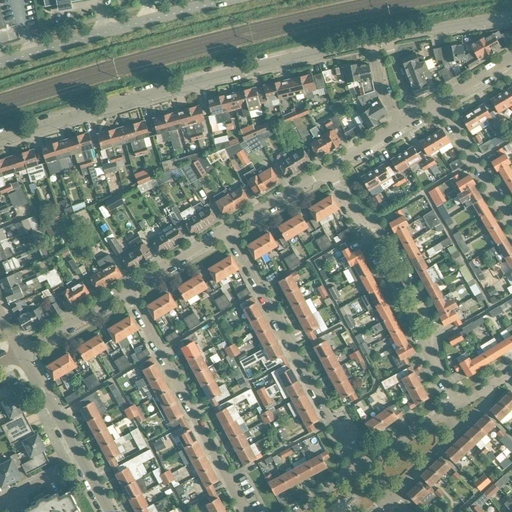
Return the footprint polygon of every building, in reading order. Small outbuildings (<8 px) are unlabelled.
[(43,0),(45,7),(57,5),(58,12),(73,9),(72,2),(83,0),(43,0)] [(499,31),(485,39),(484,39),(491,52),(492,52),(500,47),(496,39),(501,36),(507,46),(511,42),(506,32),(501,35),(499,31)] [(476,55),(466,61),(466,63),(471,60),(474,65),(480,62),(479,60),(493,52),(492,52),(491,52),(484,39),(485,39),(484,37),(470,45),(476,55)] [(466,63),(466,61),(463,44),(457,45),(456,45),(446,47),(449,62),(458,61),(459,64),(466,63)] [(445,47),(439,48),(441,60),(443,64),(448,62),(447,61),(445,47)] [(433,49),(435,61),(441,60),(439,48),(433,49)] [(415,53),(401,59),(405,68),(425,61),(423,56),(417,58),(415,53)] [(425,61),(405,68),(408,77),(423,72),(429,69),(425,61)] [(445,68),(439,71),(441,75),(444,74),(445,75),(451,72),(454,78),(456,76),(448,62),(443,64),(445,68)] [(344,67),(348,83),(351,82),(352,84),(348,86),(349,89),(351,88),(358,85),(358,83),(360,82),(356,64),(344,67)] [(357,64),(356,64),(360,82),(358,83),(358,85),(359,88),(363,87),(364,94),(357,97),(376,91),(372,80),(369,64),(357,67),(357,64)] [(338,68),(329,70),(322,72),(325,83),(332,81),(330,75),(333,74),(333,76),(339,74),(338,68)] [(423,72),(408,77),(412,87),(411,87),(412,87),(431,80),(431,78),(432,78),(429,69),(423,72)] [(444,74),(441,75),(446,82),(454,78),(451,72),(445,75),(444,74)] [(312,74),(300,77),(304,93),(303,93),(303,96),(306,95),(306,98),(307,100),(314,98),(312,91),(316,90),(312,74)] [(326,88),(322,74),(314,76),(318,90),(326,88)] [(304,93),(300,77),(288,80),(292,96),(296,95),(297,100),(306,98),(306,95),(303,96),(303,93),(304,93)] [(280,99),(290,96),(287,80),(275,83),(279,99),(280,99)] [(431,80),(412,87),(415,97),(430,91),(435,88),(431,80)] [(264,87),(260,88),(263,103),(264,108),(272,106),(280,104),(279,99),(275,83),(263,86),(264,87)] [(511,86),(502,93),(509,106),(511,104),(511,86)] [(256,87),(244,90),(248,107),(247,107),(247,109),(250,109),(250,110),(249,111),(250,116),(251,118),(262,115),(260,108),(259,104),(263,103),(260,88),(256,89),(256,87)] [(248,107),(244,90),(232,93),(237,110),(241,109),(243,117),(250,116),(249,111),(250,110),(250,109),(247,109),(247,107),(248,107)] [(376,91),(357,97),(362,107),(366,106),(367,108),(369,107),(378,120),(388,114),(379,100),(374,103),(372,98),(378,96),(376,91)] [(490,100),(496,109),(498,113),(509,106),(502,93),(490,100)] [(229,112),(235,110),(230,94),(219,97),(223,113),(222,114),(222,115),(225,115),(225,117),(224,117),(227,127),(232,126),(229,112)] [(223,113),(219,97),(207,99),(211,116),(215,115),(218,124),(225,122),(226,128),(227,127),(224,117),(225,117),(225,115),(222,115),(222,114),(223,113)] [(483,104),(472,111),(480,124),(491,117),(483,104)] [(203,134),(204,133),(201,123),(205,122),(200,105),(189,108),(193,125),(192,125),(193,127),(195,127),(195,129),(194,129),(198,140),(198,139),(200,147),(206,145),(203,134)] [(357,110),(359,115),(364,122),(368,129),(379,123),(378,120),(369,107),(367,108),(366,106),(362,107),(357,110)] [(307,107),(295,112),(297,118),(300,117),(308,113),(307,107)] [(193,125),(189,108),(178,112),(182,128),(186,127),(188,136),(190,135),(191,141),(198,140),(194,129),(195,129),(195,127),(193,127),(192,125),(193,125)] [(292,120),(297,118),(295,112),(294,108),(291,110),(292,112),(282,116),(284,124),(292,120)] [(472,111),(461,118),(469,131),(480,124),(472,111)] [(181,147),(176,130),(180,129),(176,112),(164,115),(169,132),(168,132),(168,134),(170,133),(171,135),(170,136),(172,143),(173,147),(174,150),(181,147)] [(329,132),(322,136),(325,141),(330,151),(331,151),(342,145),(333,130),(341,125),(338,116),(337,114),(330,119),(329,118),(323,122),(329,132)] [(169,132),(164,115),(153,118),(157,135),(162,134),(164,142),(171,140),(172,145),(171,147),(173,147),(172,143),(170,136),(171,135),(170,133),(168,134),(168,132),(169,132)] [(503,115),(497,119),(500,125),(506,121),(503,115)] [(292,120),(292,121),(296,128),(302,139),(309,134),(300,117),(297,118),(292,120)] [(491,123),(494,128),(500,125),(497,119),(491,123)] [(145,121),(133,124),(142,155),(148,153),(144,139),(150,137),(145,121)] [(269,123),(270,129),(277,127),(276,121),(269,123)] [(296,128),(292,121),(275,129),(280,137),(296,128)] [(345,134),(348,141),(368,129),(364,122),(345,134)] [(268,123),(254,128),(256,135),(257,135),(257,136),(261,134),(270,130),(268,123)] [(142,155),(133,124),(122,127),(127,144),(131,142),(133,152),(134,152),(136,157),(142,155)] [(310,144),(313,149),(318,158),(330,151),(325,141),(322,136),(316,126),(310,130),(314,137),(312,138),(314,142),(310,144)] [(113,147),(125,144),(120,128),(108,131),(113,147)] [(241,134),(244,141),(256,135),(254,128),(241,134)] [(442,129),(431,136),(439,149),(450,142),(442,129)] [(116,156),(113,147),(108,131),(97,134),(102,151),(105,150),(107,159),(109,158),(111,162),(102,165),(105,175),(119,171),(118,168),(116,156)] [(89,132),(77,136),(82,152),(81,153),(82,155),(83,154),(84,156),(83,156),(87,167),(88,167),(90,174),(92,182),(98,180),(93,164),(93,165),(91,160),(93,159),(91,150),(94,149),(92,142),(90,136),(89,132)] [(257,136),(256,136),(263,147),(267,144),(261,134),(257,136)] [(478,134),(473,138),(477,144),(482,141),(478,134)] [(256,135),(244,141),(245,141),(248,146),(252,153),(263,147),(256,136),(257,136),(257,135),(256,135)] [(82,152),(77,136),(66,139),(71,156),(75,154),(77,164),(79,163),(80,169),(81,169),(83,175),(90,174),(88,167),(87,167),(83,156),(84,156),(83,154),(82,155),(81,153),(82,152)] [(420,143),(425,151),(427,156),(439,149),(431,136),(420,143)] [(72,166),(69,156),(64,140),(52,144),(57,160),(56,160),(57,162),(59,162),(59,163),(59,164),(61,172),(69,169),(72,166)] [(490,140),(478,147),(483,154),(494,147),(490,140)] [(215,144),(217,152),(225,149),(230,146),(229,141),(215,144)] [(244,141),(240,144),(243,149),(248,146),(245,141),(244,141)] [(239,143),(230,146),(225,149),(229,157),(236,153),(243,149),(239,143)] [(52,144),(41,147),(44,157),(46,163),(50,175),(61,172),(59,164),(59,163),(59,162),(57,162),(56,160),(57,160),(52,144)] [(413,147),(401,153),(413,173),(421,168),(417,162),(421,160),(413,147)] [(500,157),(491,162),(497,172),(498,170),(508,164),(511,163),(502,148),(497,151),(500,157)] [(30,151),(22,153),(27,169),(26,170),(27,172),(29,171),(29,173),(36,171),(35,167),(38,165),(34,149),(33,150),(33,151),(30,152),(30,151)] [(217,152),(206,157),(211,165),(220,158),(222,161),(229,157),(225,149),(217,152)] [(251,163),(243,149),(236,153),(244,167),(251,163)] [(303,149),(291,156),(299,170),(311,162),(303,149)] [(458,155),(454,149),(449,152),(453,158),(458,155)] [(201,152),(189,156),(191,163),(197,160),(203,158),(201,152)] [(22,153),(10,157),(15,173),(19,171),(20,175),(29,173),(29,171),(27,172),(26,170),(27,169),(22,153)] [(390,160),(395,169),(398,173),(409,167),(413,173),(401,153),(390,160)] [(121,154),(116,156),(118,168),(125,167),(121,154)] [(176,159),(179,168),(180,167),(189,164),(191,163),(189,156),(176,159)] [(278,164),(281,168),(286,177),(299,170),(291,156),(278,164)] [(10,157),(0,159),(0,169),(2,177),(1,177),(2,179),(4,179),(4,180),(3,181),(5,186),(4,186),(7,192),(13,190),(10,184),(6,186),(4,181),(5,180),(3,176),(15,173),(10,157)] [(211,165),(206,157),(198,160),(190,165),(191,168),(193,171),(198,179),(206,173),(204,169),(211,165)] [(176,159),(176,158),(161,162),(165,174),(179,168),(176,159)] [(427,162),(430,167),(429,167),(435,177),(440,174),(434,165),(436,163),(432,158),(427,161),(427,162)] [(460,159),(452,164),(449,165),(453,172),(464,165),(460,159)] [(430,167),(427,162),(427,161),(420,165),(424,171),(429,167),(430,167)] [(189,164),(180,167),(185,176),(190,185),(198,180),(198,179),(193,171),(191,168),(190,165),(189,164)] [(383,164),(372,171),(380,184),(391,177),(383,164)] [(511,170),(508,164),(498,170),(506,184),(511,180),(511,170)] [(263,166),(256,170),(267,189),(279,181),(271,168),(266,170),(263,166)] [(254,168),(244,175),(256,196),(267,190),(267,189),(256,170),(254,168)] [(139,185),(145,182),(151,180),(147,169),(134,175),(139,185)] [(380,184),(372,171),(361,178),(369,191),(380,184)] [(175,177),(172,172),(155,180),(158,186),(175,177)] [(432,174),(427,177),(431,183),(436,180),(432,174)] [(403,175),(397,179),(400,185),(406,181),(403,175)] [(458,175),(453,178),(461,192),(457,195),(461,192),(462,193),(464,191),(464,190),(474,185),(475,184),(470,175),(461,180),(458,175)] [(145,182),(149,190),(158,186),(154,178),(151,180),(145,182)] [(397,179),(390,183),(394,188),(400,185),(397,179)] [(31,184),(29,185),(32,194),(38,192),(36,187),(35,183),(32,184),(31,184)] [(461,192),(457,195),(462,203),(463,203),(466,208),(472,204),(482,199),(474,185),(464,190),(464,191),(462,193),(461,192)] [(14,189),(15,191),(20,202),(21,206),(29,203),(21,186),(14,189)] [(240,186),(228,194),(237,208),(249,201),(240,186)] [(442,204),(446,201),(437,187),(428,192),(436,207),(442,204)] [(225,190),(213,197),(216,201),(224,215),(237,208),(228,194),(225,190)] [(8,194),(14,209),(21,206),(20,202),(15,191),(8,194)] [(104,201),(108,210),(124,202),(119,193),(104,201)] [(373,198),(376,204),(382,201),(378,195),(373,198)] [(331,196),(320,202),(327,215),(333,212),(337,220),(343,217),(338,209),(338,208),(331,196)] [(482,199),(472,204),(481,218),(490,212),(482,199)] [(188,200),(182,203),(185,209),(191,205),(188,200)] [(72,206),(74,212),(86,207),(84,202),(72,206)] [(200,202),(193,206),(197,212),(206,227),(217,220),(212,211),(208,205),(204,208),(200,202)] [(320,202),(309,209),(315,217),(311,220),(316,228),(317,230),(322,226),(322,225),(331,220),(327,215),(320,202)] [(450,218),(442,204),(436,207),(444,221),(450,218)] [(6,205),(1,207),(3,213),(9,211),(6,205)] [(176,205),(171,208),(174,212),(176,215),(179,213),(180,213),(176,205)] [(206,227),(197,212),(192,205),(180,213),(179,213),(192,235),(206,227)] [(74,212),(72,206),(64,209),(66,215),(74,212)] [(398,218),(389,223),(394,233),(396,232),(405,227),(408,225),(400,210),(395,213),(398,218)] [(423,216),(430,229),(434,227),(440,223),(433,211),(423,216)] [(59,212),(48,216),(50,222),(61,218),(59,212)] [(174,212),(168,215),(174,225),(179,221),(176,215),(174,212)] [(490,212),(481,218),(489,231),(498,226),(490,212)] [(300,214),(289,221),(297,233),(306,228),(310,234),(315,231),(309,221),(305,223),(300,214)] [(34,216),(27,219),(31,230),(32,233),(34,238),(42,235),(34,216)] [(453,223),(450,218),(444,221),(447,227),(453,224),(453,223)] [(27,219),(19,223),(15,225),(19,234),(20,234),(21,236),(22,236),(27,234),(27,232),(31,230),(27,219)] [(280,238),(285,247),(286,248),(292,245),(288,239),(297,233),(289,221),(278,227),(284,236),(280,238)] [(51,223),(45,227),(50,237),(57,233),(51,223)] [(440,223),(434,227),(438,232),(444,229),(440,223)] [(170,229),(164,232),(173,247),(185,239),(176,225),(170,229)] [(489,231),(497,245),(506,239),(498,226),(489,231)] [(405,227),(396,232),(403,246),(413,241),(405,227)] [(346,237),(351,234),(348,228),(343,231),(346,237)] [(343,231),(338,234),(341,240),(346,237),(343,231)] [(164,232),(152,239),(160,254),(173,247),(164,232)] [(466,245),(458,232),(453,235),(460,248),(466,245)] [(269,233),(258,239),(266,252),(275,247),(279,253),(284,250),(278,239),(274,242),(269,233)] [(329,240),(326,234),(320,237),(324,243),(329,240)] [(139,236),(129,242),(134,250),(143,264),(153,258),(145,245),(139,236)] [(114,237),(107,242),(115,255),(122,251),(114,237)] [(318,246),(324,243),(320,237),(315,240),(318,246)] [(429,257),(452,243),(448,238),(444,240),(425,251),(429,257)] [(4,239),(0,240),(0,252),(12,247),(10,242),(8,243),(7,239),(5,240),(4,239)] [(258,239),(248,246),(255,259),(255,258),(260,267),(266,264),(261,255),(266,252),(258,239)] [(491,248),(495,255),(499,262),(505,258),(505,259),(511,254),(511,248),(506,239),(497,245),(491,248)] [(329,240),(324,243),(327,248),(332,245),(329,240)] [(413,241),(403,246),(411,260),(420,254),(413,241)] [(318,246),(322,251),(327,248),(324,243),(318,246)] [(38,246),(43,258),(48,256),(43,245),(38,246)] [(447,248),(450,254),(456,251),(453,245),(447,248)] [(469,251),(466,245),(460,248),(463,254),(469,251)] [(12,247),(0,252),(0,263),(15,257),(14,254),(15,253),(12,247)] [(66,248),(60,252),(63,257),(70,254),(66,248)] [(365,259),(360,249),(351,254),(347,248),(342,251),(346,257),(350,266),(351,266),(354,265),(353,264),(363,260),(365,259)] [(134,250),(121,257),(129,271),(142,264),(142,265),(143,264),(134,250)] [(15,257),(0,263),(0,275),(19,267),(16,259),(22,257),(20,251),(15,253),(14,254),(15,257)] [(459,269),(465,266),(456,251),(450,254),(458,268),(459,269)] [(289,256),(292,261),(298,258),(294,253),(289,256)] [(109,254),(97,262),(102,269),(110,283),(122,276),(109,254)] [(420,254),(411,260),(418,274),(428,269),(420,254)] [(214,278),(210,280),(217,290),(222,287),(218,281),(232,272),(237,281),(242,278),(238,269),(230,256),(209,269),(214,278)] [(289,256),(284,259),(287,264),(292,261),(289,256)] [(296,267),(301,264),(298,258),(292,261),(296,267)] [(68,261),(74,271),(78,268),(73,259),(68,261)] [(350,266),(348,268),(355,281),(361,278),(370,273),(363,260),(353,264),(354,265),(351,266),(350,266)] [(290,270),(296,267),(292,261),(287,264),(290,270)] [(436,264),(428,269),(418,274),(426,288),(435,282),(440,280),(443,278),(436,264)] [(465,266),(459,269),(466,282),(472,278),(465,266)] [(476,268),(472,270),(476,276),(482,273),(478,267),(476,268)] [(42,275),(37,277),(38,280),(39,280),(39,281),(46,278),(52,289),(57,285),(62,282),(55,269),(42,275)] [(89,277),(92,282),(97,290),(110,283),(102,269),(89,277)] [(271,274),(274,279),(279,276),(276,271),(271,274)] [(19,272),(0,279),(0,282),(4,291),(26,282),(25,279),(23,280),(22,278),(19,272)] [(40,272),(31,277),(33,282),(38,280),(37,277),(42,275),(40,272)] [(296,272),(279,281),(286,295),(298,288),(293,280),(299,277),(296,272)] [(370,273),(361,278),(368,290),(369,293),(378,288),(370,273)] [(482,273),(476,276),(479,282),(485,278),(482,273)] [(271,274),(265,277),(269,283),(274,279),(271,274)] [(200,275),(189,281),(196,294),(206,288),(209,295),(215,291),(209,281),(205,284),(200,275)] [(26,282),(4,291),(3,292),(8,303),(31,294),(27,285),(33,282),(31,277),(25,279),(26,282)] [(475,284),(472,278),(466,282),(469,287),(475,284)] [(485,280),(480,283),(484,289),(490,285),(491,286),(496,282),(494,279),(491,278),(485,281),(485,280)] [(67,284),(69,288),(78,302),(90,295),(82,281),(75,285),(72,280),(67,284)] [(183,296),(179,299),(186,309),(191,306),(187,299),(196,294),(189,281),(178,288),(183,296)] [(443,296),(435,282),(426,288),(433,302),(443,296)] [(57,285),(52,289),(49,290),(54,299),(59,296),(68,310),(78,303),(78,302),(69,288),(62,292),(57,285)] [(316,288),(319,293),(325,290),(322,285),(316,288)] [(329,289),(332,294),(337,291),(334,286),(329,289)] [(486,290),(490,297),(497,292),(493,286),(486,290)] [(55,317),(62,313),(53,297),(48,288),(42,292),(43,295),(42,296),(44,300),(45,299),(49,306),(55,317)] [(250,293),(247,288),(242,290),(245,296),(250,293)] [(298,288),(286,295),(293,308),(305,301),(298,288)] [(378,288),(369,293),(361,297),(368,311),(376,307),(386,302),(378,288)] [(239,299),(245,296),(242,290),(236,293),(239,299)] [(325,290),(319,293),(322,298),(328,295),(325,290)] [(337,291),(332,294),(335,300),(340,297),(337,291)] [(169,293),(158,300),(166,312),(175,307),(179,313),(184,310),(178,300),(174,302),(169,293)] [(443,296),(433,302),(441,315),(441,316),(451,311),(450,310),(453,309),(457,306),(450,293),(443,297),(443,296)] [(220,298),(223,303),(228,299),(225,294),(220,298)] [(248,316),(249,318),(260,312),(252,297),(239,304),(242,310),(244,309),(248,316)] [(220,298),(214,301),(217,306),(223,303),(220,298)] [(305,301),(293,308),(300,321),(317,312),(310,298),(305,301)] [(223,303),(226,308),(232,305),(228,299),(223,303)] [(20,300),(10,306),(13,312),(18,309),(20,310),(19,311),(21,315),(17,318),(26,332),(36,326),(26,309),(29,308),(27,306),(23,300),(20,301),(20,300)] [(158,300),(147,306),(155,319),(159,327),(165,323),(163,319),(161,315),(166,312),(158,300)] [(376,307),(384,320),(384,321),(393,316),(386,302),(376,307)] [(226,308),(223,303),(217,306),(221,311),(226,308)] [(33,305),(29,308),(26,309),(36,326),(37,328),(48,321),(39,307),(36,309),(33,305)] [(500,306),(494,309),(498,315),(503,312),(500,306)] [(441,316),(441,315),(439,316),(444,326),(453,321),(456,327),(462,324),(457,315),(453,309),(450,310),(451,311),(441,316)] [(498,315),(494,309),(489,312),(492,318),(498,315)] [(317,312),(300,321),(309,338),(318,334),(315,329),(319,327),(318,325),(324,322),(321,316),(322,316),(320,311),(318,312),(318,311),(317,312)] [(260,312),(249,318),(257,333),(268,327),(260,312)] [(189,316),(193,321),(198,318),(195,313),(189,316)] [(350,314),(344,317),(347,323),(352,319),(350,314)] [(130,316),(119,323),(127,336),(131,343),(142,338),(137,329),(138,329),(130,316)] [(184,319),(187,325),(193,321),(189,316),(184,319)] [(384,321),(384,320),(371,327),(375,334),(388,327),(391,334),(401,329),(393,316),(384,321)] [(193,321),(196,327),(201,323),(198,318),(193,321)] [(352,319),(347,323),(350,328),(355,325),(352,319)] [(190,330),(196,327),(193,321),(187,325),(190,330)] [(473,322),(468,325),(471,331),(476,328),(473,322)] [(114,338),(110,341),(116,351),(121,347),(118,341),(127,336),(119,323),(108,330),(114,338)] [(468,325),(462,329),(465,334),(471,331),(468,325)] [(268,327),(257,333),(257,335),(253,337),(257,344),(261,342),(264,348),(265,348),(276,342),(268,327)] [(391,334),(399,348),(408,344),(408,343),(401,329),(391,334)] [(179,336),(176,331),(171,334),(174,340),(179,336)] [(459,332),(448,338),(452,346),(463,340),(462,336),(459,332)] [(178,342),(189,361),(200,355),(193,342),(197,339),(194,333),(183,339),(178,342)] [(240,341),(241,344),(253,337),(250,333),(246,336),(247,338),(240,341)] [(165,337),(168,343),(174,340),(171,334),(165,337)] [(99,335),(88,342),(96,354),(105,349),(109,355),(114,352),(108,342),(104,344),(99,335)] [(511,337),(511,336),(497,344),(503,354),(511,348),(511,337)] [(480,346),(484,352),(490,362),(503,354),(497,344),(494,338),(480,346)] [(316,339),(311,342),(321,360),(333,354),(326,340),(319,344),(316,339)] [(88,342),(78,348),(83,357),(79,359),(85,369),(90,366),(87,360),(89,358),(96,354),(88,342)] [(247,357),(240,361),(244,368),(261,359),(268,370),(271,368),(286,360),(276,342),(265,348),(264,348),(254,354),(247,357)] [(359,345),(362,351),(368,348),(364,342),(359,345)] [(399,348),(396,350),(404,365),(409,363),(406,357),(415,352),(410,342),(408,343),(408,344),(399,348)] [(235,343),(224,349),(227,354),(232,351),(238,348),(235,343)] [(150,354),(147,348),(142,352),(145,357),(150,354)] [(368,348),(362,351),(365,356),(370,353),(368,348)] [(355,358),(360,356),(358,350),(349,355),(351,360),(355,358)] [(142,352),(136,355),(140,360),(145,357),(142,352)] [(484,352),(470,361),(476,370),(490,362),(484,352)] [(245,353),(238,357),(240,361),(247,357),(245,353)] [(68,354),(57,360),(65,373),(67,377),(74,374),(71,369),(74,367),(78,374),(83,370),(77,360),(73,363),(68,354)] [(333,354),(321,360),(328,373),(340,367),(333,354)] [(123,363),(128,360),(125,355),(119,358),(123,363)] [(200,355),(189,361),(195,374),(207,367),(200,355)] [(123,363),(119,358),(114,361),(117,367),(123,363)] [(147,376),(135,382),(139,389),(142,387),(162,377),(152,358),(147,360),(140,364),(147,376)] [(470,361),(469,358),(454,367),(457,372),(462,368),(468,377),(477,372),(476,370),(470,361)] [(57,360),(47,367),(54,379),(54,380),(58,387),(64,384),(60,376),(65,373),(57,360)] [(123,363),(126,369),(131,366),(128,360),(123,363)] [(123,363),(117,367),(121,372),(126,369),(123,363)] [(298,382),(288,363),(271,372),(281,390),(286,387),(291,385),(298,382)] [(345,364),(340,367),(328,373),(335,386),(347,380),(352,377),(345,364)] [(214,381),(219,378),(212,365),(207,367),(195,374),(202,387),(214,381)] [(411,366),(381,382),(385,390),(403,380),(407,389),(419,382),(411,366)] [(233,370),(232,371),(236,378),(242,374),(238,368),(235,369),(233,370)] [(97,379),(94,374),(89,377),(92,382),(97,379)] [(83,380),(86,386),(92,382),(89,377),(83,380)] [(162,377),(142,387),(145,393),(145,392),(153,388),(157,396),(169,390),(162,377)] [(100,384),(97,379),(92,382),(95,387),(100,384)] [(245,380),(240,384),(242,388),(248,385),(245,380)] [(347,380),(335,386),(342,399),(349,395),(352,401),(357,398),(347,380)] [(214,381),(202,387),(212,405),(230,395),(224,384),(218,387),(214,381)] [(95,387),(92,382),(86,386),(89,391),(95,387)] [(304,394),(298,382),(291,385),(286,387),(281,390),(280,391),(284,399),(291,396),(293,400),(304,394)] [(419,382),(407,389),(414,400),(408,404),(411,409),(416,405),(428,399),(419,382)] [(0,400),(2,400),(4,402),(3,403),(7,410),(21,403),(18,396),(17,395),(15,396),(9,384),(0,388),(0,400)] [(240,384),(231,388),(233,393),(242,388),(240,384)] [(256,391),(261,400),(268,397),(263,387),(256,391)] [(223,425),(223,426),(226,425),(241,417),(234,404),(246,397),(250,405),(257,402),(251,389),(214,408),(220,420),(218,421),(221,426),(223,425)] [(157,396),(153,398),(159,411),(176,402),(169,390),(157,396)] [(511,392),(510,391),(500,401),(510,411),(511,408),(511,392)] [(73,400),(79,397),(75,392),(70,395),(73,400)] [(82,400),(78,402),(86,417),(88,421),(99,415),(107,411),(96,392),(82,400)] [(311,407),(304,394),(293,400),(287,403),(294,417),(300,414),(305,411),(311,407)] [(70,395),(65,398),(68,404),(73,400),(70,395)] [(268,397),(261,400),(264,406),(272,403),(268,397)] [(500,401),(490,411),(499,421),(510,411),(500,401)] [(176,402),(159,411),(163,418),(168,415),(171,422),(167,424),(169,429),(186,421),(176,402)] [(7,410),(11,417),(13,420),(1,425),(2,427),(6,434),(6,435),(29,423),(23,411),(25,410),(21,403),(7,410)] [(383,411),(377,416),(385,426),(391,422),(403,414),(399,409),(395,403),(390,407),(383,411)] [(145,419),(142,414),(145,412),(141,404),(138,406),(136,407),(136,408),(136,409),(132,412),(135,417),(136,417),(139,422),(145,419)] [(264,421),(263,419),(268,417),(267,415),(265,412),(263,413),(259,406),(256,408),(260,415),(259,415),(263,422),(264,421)] [(132,412),(129,407),(125,409),(123,410),(129,420),(133,418),(135,417),(132,412)] [(305,411),(300,414),(310,433),(315,430),(312,424),(319,420),(311,407),(305,411)] [(276,410),(271,412),(272,414),(271,414),(268,417),(270,422),(275,419),(274,417),(280,413),(278,409),(276,410)] [(486,414),(476,424),(485,434),(496,424),(486,414)] [(99,415),(88,421),(94,432),(95,435),(107,429),(105,426),(99,415)] [(385,426),(377,416),(370,421),(366,415),(361,419),(373,435),(385,426)] [(226,425),(223,426),(230,439),(248,430),(244,422),(241,417),(226,425)] [(37,434),(36,435),(29,423),(6,435),(11,445),(23,439),(24,441),(23,442),(27,449),(41,442),(37,434)] [(171,433),(174,438),(178,435),(185,448),(197,442),(187,424),(171,433)] [(476,424),(465,433),(475,444),(480,449),(484,454),(485,455),(488,451),(484,446),(485,444),(480,439),(485,434),(476,424)] [(107,429),(95,435),(102,447),(113,441),(120,437),(114,425),(107,429)] [(283,427),(278,429),(282,439),(288,436),(283,427)] [(501,439),(499,440),(511,453),(511,441),(505,435),(506,434),(501,429),(496,434),(501,439)] [(248,430),(230,439),(237,452),(249,446),(245,439),(251,436),(248,430)] [(113,441),(102,447),(111,465),(125,458),(122,453),(120,454),(117,447),(126,442),(126,441),(133,438),(130,432),(113,441)] [(270,442),(276,439),(273,433),(267,436),(270,442)] [(465,433),(455,443),(465,453),(475,444),(465,433)] [(309,444),(319,439),(317,435),(307,439),(309,444)] [(153,443),(157,452),(166,448),(162,439),(153,443)] [(297,444),(300,449),(308,445),(305,439),(298,444),(297,444)] [(31,457),(32,456),(33,459),(22,465),(22,466),(27,474),(50,463),(43,450),(45,449),(43,446),(41,442),(27,449),(31,457)] [(185,448),(179,452),(186,465),(192,461),(204,455),(197,442),(185,448)] [(249,446),(237,452),(244,466),(262,456),(259,451),(259,452),(254,443),(249,446)] [(455,443),(445,453),(455,463),(465,453),(455,443)] [(295,452),(300,449),(297,444),(292,447),(295,452)] [(118,466),(113,469),(123,487),(135,481),(141,477),(142,477),(136,467),(154,457),(150,449),(118,466)] [(480,449),(476,453),(481,458),(485,455),(480,449)] [(279,453),(282,459),(288,456),(285,450),(279,453)] [(323,460),(329,457),(327,452),(308,462),(314,474),(327,467),(323,460)] [(492,462),(496,458),(491,452),(486,456),(492,462)] [(1,461),(11,481),(15,478),(16,480),(21,477),(17,469),(22,466),(22,465),(16,453),(10,456),(12,460),(2,464),(1,461)] [(204,455),(192,461),(196,468),(199,474),(211,468),(204,455)] [(441,457),(431,466),(440,476),(451,467),(441,457)] [(506,458),(499,464),(503,469),(510,462),(506,458)] [(162,463),(164,469),(172,466),(169,460),(162,463)] [(1,461),(0,461),(0,484),(2,487),(7,485),(6,483),(11,481),(1,461)] [(308,462),(294,469),(301,481),(314,474),(308,462)] [(167,478),(169,482),(175,479),(174,477),(179,474),(181,471),(189,467),(188,464),(172,473),(169,469),(164,472),(167,478)] [(431,466),(420,476),(423,479),(430,486),(440,476),(431,466)] [(211,468),(199,474),(209,493),(214,490),(211,485),(218,481),(211,468)] [(294,469),(281,476),(288,488),(301,481),(294,469)] [(456,481),(461,476),(456,471),(451,476),(456,481)] [(163,482),(162,480),(167,478),(164,472),(158,475),(162,482),(163,482)] [(483,474),(473,483),(476,486),(480,490),(484,486),(489,481),(483,474)] [(273,480),(270,475),(265,477),(275,495),(288,488),(281,476),(273,480)] [(135,481),(123,487),(130,500),(141,493),(147,490),(144,478),(142,479),(141,477),(135,481)] [(421,509),(433,497),(427,491),(431,487),(430,486),(423,479),(419,483),(419,482),(406,494),(416,504),(421,509)] [(483,492),(489,498),(499,489),(494,483),(483,492)] [(175,488),(178,494),(184,490),(181,485),(175,488)] [(439,497),(444,492),(439,487),(434,492),(439,497)] [(29,511),(28,511),(80,511),(70,491),(58,497),(56,493),(50,496),(49,494),(45,496),(31,503),(33,505),(27,508),(29,511)] [(141,493),(130,500),(136,511),(138,511),(148,506),(141,493)] [(209,503),(206,504),(210,511),(218,511),(224,509),(216,493),(211,496),(207,498),(209,503)] [(483,511),(475,502),(468,507),(472,511),(483,511)]
